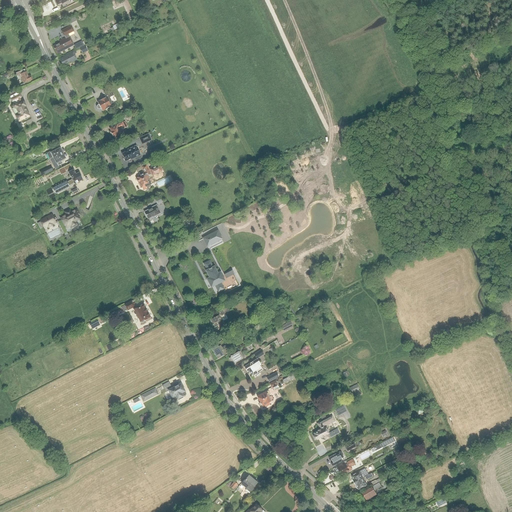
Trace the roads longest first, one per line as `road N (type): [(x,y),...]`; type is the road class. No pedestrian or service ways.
road 1 (secondary): [(331,511),(224,397),(20,0)]
road 2 (track): [(413,25),(491,222),(498,236),(511,229)]
road 3 (track): [(170,0),(248,150),(242,169),(256,199)]
